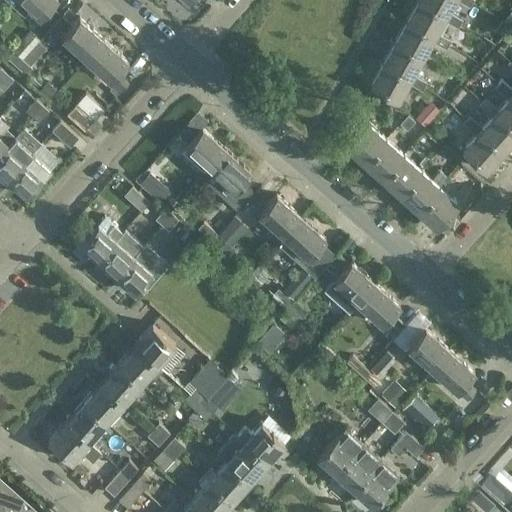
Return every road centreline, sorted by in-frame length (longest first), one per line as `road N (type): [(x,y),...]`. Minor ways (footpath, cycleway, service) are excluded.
road 1 (tertiary): [(432,281),(188,57)]
road 2 (residential): [(27,238),(188,57)]
road 3 (residential): [(418,511),(511,407)]
road 4 (residential): [(432,281),(511,191)]
